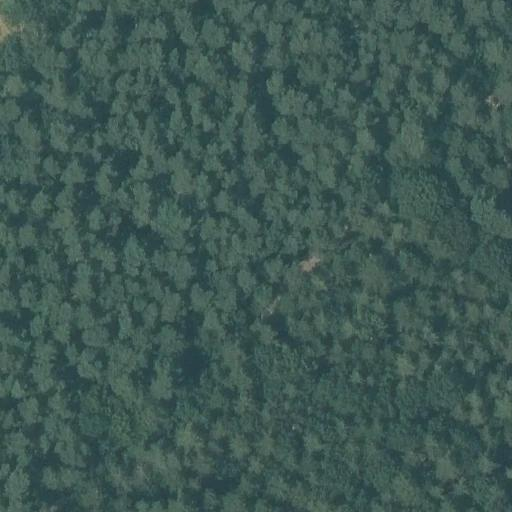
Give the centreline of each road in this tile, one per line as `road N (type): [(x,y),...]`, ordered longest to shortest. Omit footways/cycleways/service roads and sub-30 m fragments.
road 1 (track): [(511,72),(59,511)]
road 2 (track): [(185,0),(511,318)]
road 3 (track): [(184,0),(0,191)]
